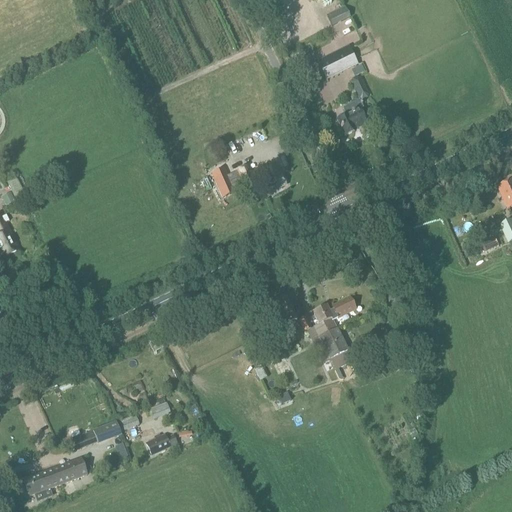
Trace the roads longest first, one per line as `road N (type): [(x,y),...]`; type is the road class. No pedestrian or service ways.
road 1 (secondary): [(0,377),(345,208)]
road 2 (unclassified): [(345,208),(244,0)]
road 3 (secondary): [(345,208),(511,129)]
